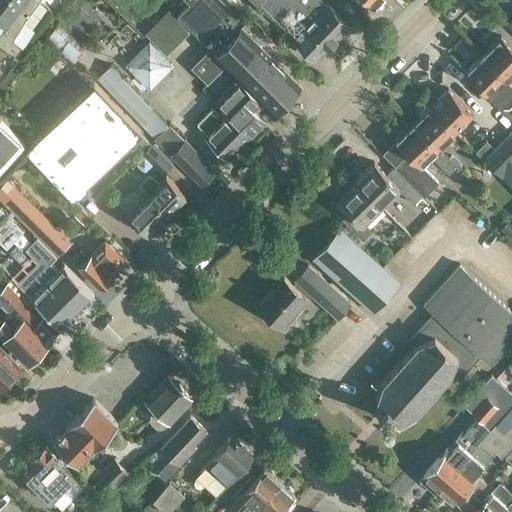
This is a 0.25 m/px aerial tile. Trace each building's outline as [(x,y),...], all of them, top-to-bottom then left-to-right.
[(39,0),(38,0),(0,0),(0,22),(5,26),(0,32),(0,45),(13,55),(20,44),(12,38),(39,0)] [(299,85),(213,0),(191,0),(178,14),(275,109),(299,85)] [(334,37),(347,25),(326,4),(325,4),(320,0),(250,0),(259,9),(264,4),(295,35),(293,37),(312,57),(325,44),(327,46),(335,38),(334,37)] [(168,50),(190,27),(169,7),(147,29),(168,50)] [(511,47),(500,36),(483,54),(511,82),(511,47)] [(150,38),(127,62),(153,85),(175,62),(150,38)] [(511,82),(483,54),(465,71),(500,106),(509,106),(511,103),(511,82)] [(96,77),(155,137),(153,139),(169,154),(201,185),(216,170),(169,124),(110,63),(96,77)] [(218,99),(215,102),(227,114),(228,113),(249,135),(263,121),(254,112),(262,104),(237,80),(218,99)] [(121,148),(138,133),(139,132),(93,82),(36,137),(31,142),(25,147),(72,197),(121,148)] [(447,89),(429,106),(454,131),(462,123),(471,114),(447,89)] [(438,147),(454,131),(429,106),(412,123),(456,168),(458,166),(449,158),(438,147)] [(196,123),(207,134),(204,137),(226,158),(249,135),(228,113),(227,114),(224,117),(213,107),(196,123)] [(0,169),(24,143),(0,121),(0,169)] [(421,164),(429,155),(449,175),(451,174),(456,168),(412,123),(395,141),(407,153),(393,167),(422,196),(424,197),(428,192),(439,182),(421,164)] [(511,135),(509,133),(494,148),(487,140),(475,152),(483,160),(485,159),(511,186),(511,135)] [(149,144),(141,153),(162,175),(173,165),(151,143),(149,144)] [(373,163),(355,181),(380,207),(397,190),(413,205),(422,196),(393,167),(385,175),(373,163)] [(165,176),(148,193),(167,211),(184,194),(165,176)] [(8,178),(0,185),(0,199),(57,256),(72,242),(8,178)] [(380,207),(355,181),(336,200),(349,212),(341,220),(362,241),(371,232),(363,224),(380,207)] [(118,204),(135,220),(147,232),(167,211),(148,193),(141,201),(130,191),(118,204)] [(511,222),(509,220),(500,229),(511,240),(511,222)] [(398,282),(381,267),(339,229),(313,258),(372,312),(398,282)] [(98,287),(125,261),(104,240),(87,257),(84,254),(77,260),(80,263),(78,266),(98,287)] [(93,295),(60,262),(49,251),(41,259),(55,273),(30,298),(60,328),(93,295)] [(294,277),(337,317),(350,303),(307,264),(294,277)] [(375,400),(383,408),(398,422),(415,413),(450,374),(451,372),(458,374),(478,352),(489,363),(511,338),(511,310),(461,264),(424,304),(436,315),(416,337),(419,342),(417,343),(382,382),(375,400)] [(26,293),(10,278),(2,269),(0,271),(0,282),(3,286),(0,288),(0,307),(8,315),(10,313),(19,322),(12,329),(3,320),(0,322),(0,332),(28,360),(57,331),(41,315),(39,317),(20,299),(26,293)] [(257,304),(286,329),(290,325),(288,323),(306,304),(307,306),(312,301),(283,275),(257,304)] [(21,367),(7,353),(0,346),(0,369),(9,379),(21,367)] [(0,388),(9,379),(0,369),(0,388)] [(423,475),(423,476),(419,480),(433,493),(437,488),(438,489),(511,404),(511,401),(501,392),(496,386),(501,381),(492,373),(463,405),(481,422),(468,436),(464,433),(449,450),(447,448),(423,475)] [(168,375),(144,400),(169,423),(193,398),(168,375)] [(68,424),(53,439),(46,445),(70,469),(77,463),(117,421),(93,398),(67,424),(68,424)] [(511,404),(438,489),(462,510),(486,483),(475,473),(495,451),(501,457),(511,445),(511,419),(511,418),(511,404)] [(190,414),(160,446),(172,457),(157,472),(165,480),(179,464),(191,452),(188,450),(207,430),(190,414)] [(232,435),(201,470),(212,480),(215,476),(225,485),(253,454),(232,435)] [(46,445),(32,458),(35,461),(23,473),(46,497),(47,496),(60,509),(69,500),(60,490),(75,475),(69,470),(70,469),(46,445)] [(264,468),(242,492),(232,504),(240,511),(238,511),(251,511),(279,481),(264,468)] [(278,511),(294,495),(279,481),(251,511),(264,511),(265,511),(278,511)] [(170,482),(153,500),(165,511),(170,511),(185,495),(170,482)] [(491,491),(471,511),(499,511),(511,498),(511,493),(502,485),(494,493),(491,491)] [(511,511),(511,498),(499,511),(511,511)]
